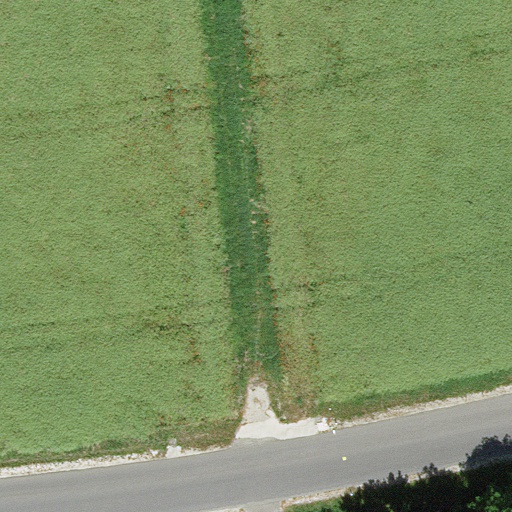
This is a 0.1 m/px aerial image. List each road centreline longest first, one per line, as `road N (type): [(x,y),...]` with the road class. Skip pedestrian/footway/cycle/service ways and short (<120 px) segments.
road 1 (tertiary): [(0,499),(321,460),(511,413)]
road 2 (track): [(252,468),(247,265),(215,0)]
